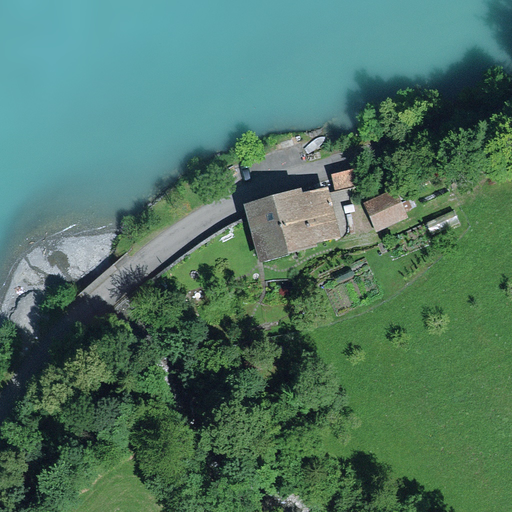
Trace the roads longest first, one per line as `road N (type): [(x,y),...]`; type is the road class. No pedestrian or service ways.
road 1 (unclassified): [(91,311),(165,247),(350,156),(511,106)]
road 2 (unclassified): [(91,311),(0,418)]
